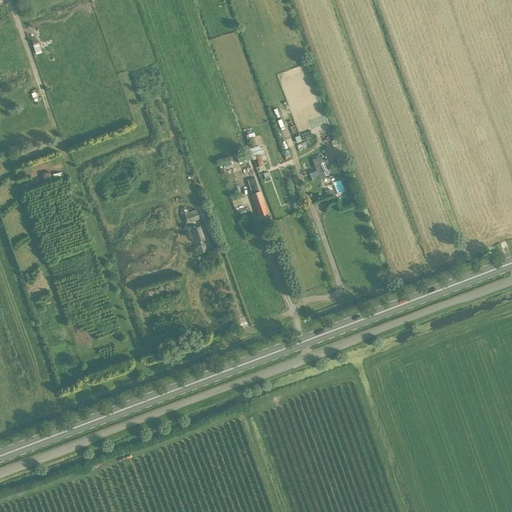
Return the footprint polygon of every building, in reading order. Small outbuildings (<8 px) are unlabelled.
[(311,180),(330,176),(326,157),(313,159),(315,171),(310,172),(311,180)] [(252,192),(259,189),(254,177),(246,180),(252,192)] [(267,214),(259,192),(251,195),(259,217),(267,214)] [(196,209),(184,213),(187,220),(198,216),(196,209)] [(200,226),(192,229),(196,242),(204,239),(200,226)] [(203,244),(197,246),(199,253),(206,251),(203,244)]
